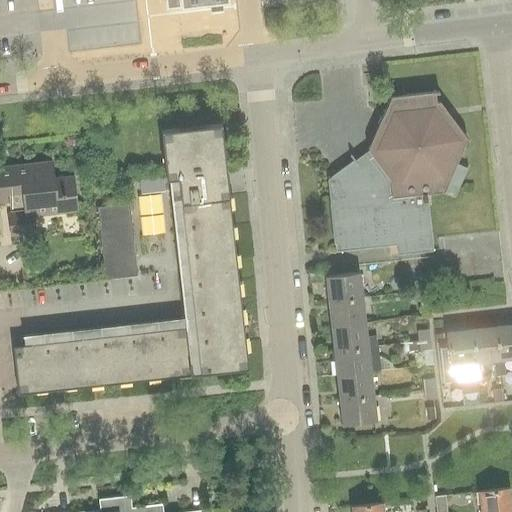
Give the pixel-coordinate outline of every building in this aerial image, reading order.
[(166,0),(167,1),(168,8),(199,5),(210,4),(210,3),(229,1),(228,0),(166,0)] [(468,168),(457,163),(467,138),(440,102),(439,91),(391,97),(368,150),(328,179),(336,251),(397,244),(398,254),(433,250),(427,193),(444,191),(455,196),(468,168)] [(248,368),(221,123),(161,130),(166,178),(178,177),(195,326),(13,346),(18,394),(248,368)] [(34,216),(78,211),(74,175),(54,178),(52,161),(0,166),(0,202),(24,200),(26,211),(8,213),(11,236),(36,233),(34,216)] [(137,275),(130,204),(98,207),(106,279),(137,275)] [(361,287),(360,272),(326,276),(329,301),(362,298),(362,297),(369,296),(368,287),(361,287)] [(412,282),(413,292),(425,290),(424,280),(412,282)] [(413,292),(414,302),(426,300),(425,290),(413,292)] [(365,322),(362,298),(329,301),(332,326),(365,322)] [(373,321),(365,322),(332,326),(334,351),(383,345),(383,341),(378,342),(377,335),(375,335),(373,321)] [(511,324),(496,327),(499,359),(503,359),(505,375),(511,374),(511,324)] [(499,359),(496,327),(472,329),(475,362),(480,361),(494,360),(496,376),(505,375),(503,359),(499,359)] [(432,339),(430,329),(417,330),(418,341),(432,339)] [(475,362),(472,329),(447,332),(449,347),(441,348),(444,382),(481,378),(480,361),(475,362)] [(433,350),(432,339),(418,341),(419,351),(433,350)] [(387,344),(383,345),(334,351),(337,375),(371,371),(371,372),(381,371),(379,353),(388,352),(387,344)] [(417,365),(433,363),(432,353),(416,355),(417,365)] [(374,396),(371,372),(371,371),(337,375),(340,400),(374,396)] [(437,389),(435,378),(423,379),(424,390),(437,389)] [(479,404),(476,386),(462,387),(464,405),(479,404)] [(438,399),(437,389),(424,390),(425,400),(438,399)] [(493,391),(494,401),(503,401),(502,390),(493,391)] [(376,421),(374,396),(340,400),(343,425),(376,421)] [(425,409),(426,420),(435,419),(434,408),(425,409)] [(479,491),(481,511),(511,511),(511,502),(510,488),(479,491)] [(132,511),(132,507),(131,495),(99,499),(100,511),(85,511),(86,511),(82,511),(132,511)] [(447,511),(446,495),(435,496),(436,511),(447,511)] [(384,511),(383,503),(352,506),(352,511),(384,511)]
